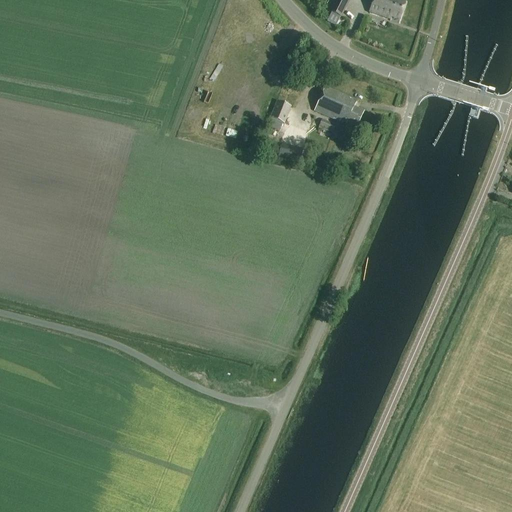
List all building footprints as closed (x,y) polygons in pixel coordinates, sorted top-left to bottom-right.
[(340,18),(341,18),(350,0),(334,0),(329,12),(331,13),(340,18)] [(404,4),(396,1),(396,0),(373,0),(369,13),(390,20),(391,17),(399,20),(404,4)] [(340,18),(331,13),(327,22),(336,26),(340,18)] [(457,82),(451,102),(451,104),(454,105),(455,104),(462,84),(461,83),(458,82),(457,82)] [(478,86),(469,115),(469,117),(477,119),(487,89),(486,88),(479,85),(478,86)] [(323,88),(313,112),(341,124),(341,122),(345,124),(346,122),(356,127),(362,112),(352,107),(355,102),(323,88)] [(269,119),(284,125),(291,108),(276,102),(269,119)] [(318,128),(333,134),(337,126),(322,120),(318,128)]
